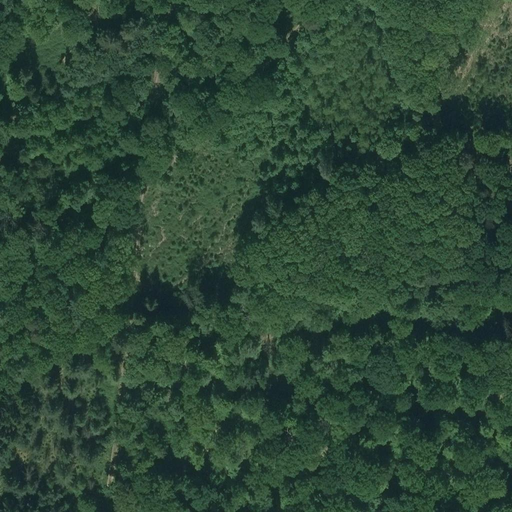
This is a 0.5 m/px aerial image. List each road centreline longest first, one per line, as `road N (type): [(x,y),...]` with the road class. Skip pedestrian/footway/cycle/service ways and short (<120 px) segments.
road 1 (track): [(101,511),(146,174),(191,144),(328,0)]
road 2 (track): [(146,174),(169,0)]
